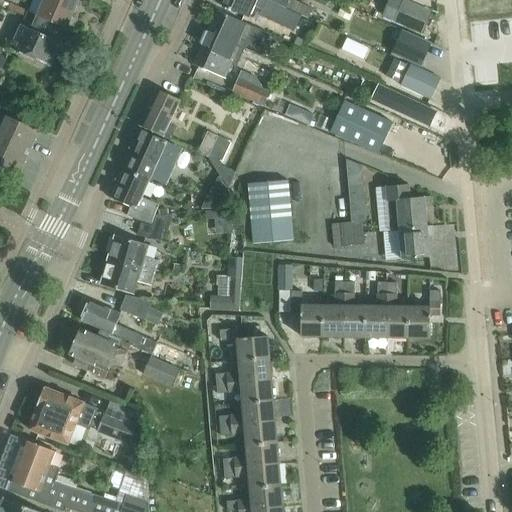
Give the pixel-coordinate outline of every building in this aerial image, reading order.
[(43,0),(36,16),(65,30),(78,0),(43,0)] [(301,16),(265,0),(222,0),(220,5),(249,18),(250,15),(254,17),(256,13),(251,11),(253,7),(261,10),(258,16),(294,32),(301,16)] [(265,0),(301,16),(308,19),(313,9),(293,0),(265,0)] [(409,26),(416,8),(396,0),(386,0),(380,14),(409,26)] [(65,30),(36,16),(9,4),(7,9),(24,17),(10,48),(49,66),(65,30)] [(207,33),(236,46),(242,31),(246,32),(247,28),(244,27),(245,24),(217,12),(207,33)] [(401,31),(391,54),(420,67),(431,44),(401,31)] [(224,80),(230,66),(236,69),(244,49),(236,46),(207,33),(193,65),(224,80)] [(395,59),(386,77),(398,83),(406,65),(395,59)] [(431,102),(440,79),(410,66),(399,87),(431,102)] [(242,70),(232,92),(264,107),(270,93),(264,90),(264,88),(263,88),(256,77),(242,70)] [(163,138),(164,136),(171,140),(177,127),(169,124),(179,100),(155,89),(138,127),(163,138)] [(344,99),(330,132),(378,154),(393,121),(344,99)] [(0,114),(0,165),(18,174),(38,130),(1,113),(0,115),(0,114)] [(207,131),(197,152),(208,157),(218,136),(207,131)] [(124,169),(148,179),(164,143),(141,132),(136,143),(132,141),(129,149),(132,151),(124,169)] [(218,136),(208,157),(229,189),(236,172),(220,165),(231,142),(218,136)] [(361,165),(345,159),(347,185),(362,184),(361,165)] [(148,179),(124,169),(122,174),(119,172),(115,181),(118,183),(112,198),(131,207),(128,217),(151,225),(158,204),(140,197),(148,179)] [(288,181),(248,185),(253,244),(293,240),(288,181)] [(394,231),(394,229),(398,229),(426,228),(426,227),(424,208),(430,207),(429,197),(413,198),(412,184),(385,186),(385,188),(376,189),(380,233),(394,231)] [(173,215),(155,215),(151,226),(141,223),(137,236),(160,242),(164,231),(167,232),(173,215)] [(364,244),(362,222),(331,224),(333,247),(364,244)] [(394,229),(394,231),(398,231),(401,260),(429,257),(427,237),(432,236),(431,227),(426,227),(426,228),(398,229),(394,229)] [(107,260),(154,273),(158,261),(144,257),(148,247),(115,236),(107,260)] [(154,273),(107,260),(100,283),(133,293),(137,282),(150,286),(154,273)] [(279,313),(291,313),(291,314),(301,314),(300,337),(428,339),(429,316),(439,316),(439,291),(429,291),(429,309),(396,308),(396,283),(387,283),(378,283),(377,308),(354,307),(354,282),(335,282),(335,294),(334,307),(301,307),(301,292),(292,292),(293,265),(278,265),(278,292),(279,292),(279,313)] [(367,273),(367,281),(375,281),(376,273),(367,273)] [(211,308),(211,309),(236,309),(240,310),(241,279),(230,278),(230,297),(211,296),(211,308)] [(157,313),(149,310),(153,301),(130,296),(123,311),(144,320),(145,319),(153,322),(157,313)] [(80,321),(113,336),(113,335),(134,344),(133,346),(143,351),(151,355),(181,369),(197,376),(198,356),(188,351),(186,354),(157,342),(115,323),(119,315),(89,301),(80,321)] [(236,340),(238,361),(269,358),(267,337),(244,339),(243,329),(231,330),(231,329),(219,330),(219,326),(243,324),(243,317),(213,316),(207,323),(209,338),(220,337),(220,341),(232,340),(236,340)] [(120,368),(126,355),(117,351),(121,342),(100,333),(98,338),(81,331),(70,355),(76,358),(73,366),(85,371),(89,364),(107,372),(111,363),(120,368)] [(181,369),(151,355),(143,351),(141,357),(150,362),(143,376),(152,380),(149,387),(160,392),(163,385),(172,389),(181,369)] [(269,358),(238,361),(239,373),(215,375),(216,385),(271,380),(269,358)] [(242,403),(273,401),(271,380),(216,385),(217,394),(241,392),(242,403)] [(92,426),(100,429),(98,433),(128,444),(135,427),(143,430),(144,418),(110,404),(105,416),(97,413),(98,409),(45,389),(29,429),(68,445),(76,424),(91,429),(92,426)] [(273,401),(242,403),(243,415),(219,417),(220,427),(274,422),(273,401)] [(245,446),(276,443),(274,422),(220,427),(221,436),(244,434),(245,446)] [(8,491),(65,511),(67,506),(82,511),(149,511),(149,502),(140,500),(126,495),(122,506),(57,482),(61,469),(51,466),(56,453),(24,441),(9,480),(12,481),(8,491)] [(276,443),(245,446),(246,458),(233,459),(223,459),(224,469),(278,465),(276,443)] [(249,488),(280,486),(278,465),(224,469),(224,479),(248,477),(249,488)] [(280,486),(249,488),(250,500),(237,501),(226,502),(227,511),(282,507),(280,486)] [(40,511),(2,497),(0,502),(0,511),(40,511)]
